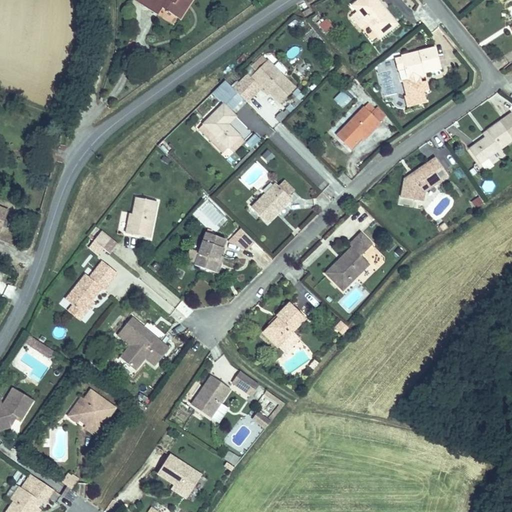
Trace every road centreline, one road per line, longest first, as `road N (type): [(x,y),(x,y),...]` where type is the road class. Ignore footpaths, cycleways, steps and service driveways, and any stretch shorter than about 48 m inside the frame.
road 1 (residential): [(433,0),(492,80),(387,158),(209,324)]
road 2 (tertiary): [(0,343),(86,150),(290,0)]
road 3 (track): [(107,0),(86,150)]
